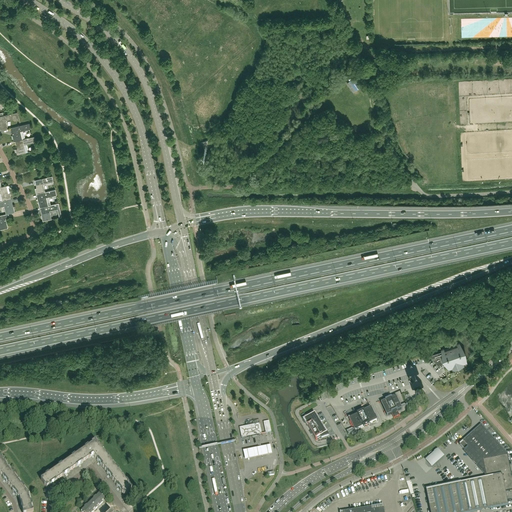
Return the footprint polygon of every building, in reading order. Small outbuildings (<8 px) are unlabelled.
[(360,87),(354,78),(350,81),(356,90),(360,87)] [(18,117),(17,112),(5,115),(0,115),(0,130),(8,129),(8,128),(6,120),(18,117),(18,118),(18,117)] [(12,136),(13,141),(15,141),(22,139),(20,131),(30,129),(29,123),(20,125),(12,127),(12,128),(14,135),(12,136)] [(15,141),(17,148),(15,149),(17,155),(25,153),(25,152),(25,153),(23,145),(36,142),(35,136),(32,137),(22,139),(15,141)] [(53,182),(52,176),(35,180),(35,183),(37,188),(35,188),(36,194),(38,194),(44,192),(43,184),(53,182)] [(6,185),(1,187),(0,186),(0,192),(1,193),(2,201),(10,199),(11,199),(10,193),(8,193),(6,185)] [(55,189),(44,192),(38,194),(40,201),(38,202),(39,208),(41,207),(48,205),(46,197),(56,195),(55,189)] [(13,206),(11,207),(10,199),(2,201),(0,201),(0,207),(4,206),(6,214),(14,212),(13,206)] [(59,209),(58,203),(55,204),(48,205),(41,207),(43,215),(41,215),(42,221),(51,219),(49,211),(59,209)] [(441,351),(429,356),(432,358),(439,367),(441,366),(442,368),(444,367),(444,365),(445,365),(449,370),(452,369),(452,371),(459,369),(465,366),(465,365),(467,364),(466,352),(460,342),(440,349),(441,351)] [(392,414),(392,415),(398,412),(398,411),(401,409),(396,398),(392,400),(392,399),(391,400),(387,402),(387,401),(386,402),(382,404),(382,403),(381,404),(382,405),(382,404),(387,415),(387,416),(387,417),(388,416),(392,414)] [(364,427),(366,426),(366,427),(367,426),(369,425),(369,424),(377,421),(378,421),(378,420),(377,420),(376,417),(376,416),(375,416),(372,409),(371,408),(371,409),(364,413),(363,412),(358,415),(349,419),(355,431),(358,430),(359,430),(359,429),(364,427)] [(312,416),(311,417),(309,418),(304,421),(305,421),(304,422),(305,424),(306,424),(308,428),(311,432),(310,432),(311,435),(312,435),(313,435),(316,440),(315,440),(316,441),(317,440),(320,438),(320,439),(321,438),(327,434),(325,430),(324,429),(315,414),(314,414),(314,415),(313,415),(312,416)] [(262,434),(260,424),(240,428),(242,439),(262,434)] [(426,490),(430,511),(473,511),(508,505),(505,491),(511,489),(511,486),(506,456),(480,427),(459,445),(486,475),(487,478),(426,490)] [(94,457),(103,451),(103,450),(99,446),(95,441),(91,444),(88,446),(87,446),(86,447),(84,449),(80,452),(79,452),(85,461),(89,458),(88,458),(90,456),(91,457),(92,456),(93,456),(94,457)] [(248,453),(243,454),(245,463),(250,462),(273,457),(271,448),(248,453)] [(104,470),(113,463),(112,463),(109,458),(108,457),(107,455),(106,456),(103,451),(94,457),(97,461),(98,460),(99,462),(99,464),(100,465),(101,464),(102,466),(102,467),(104,470)] [(437,451),(424,462),(425,463),(429,468),(431,470),(444,459),(442,456),(438,452),(437,451)] [(79,464),(81,462),(82,463),(85,461),(79,452),(74,456),(74,455),(73,456),(71,458),(66,461),(72,470),(76,468),(75,467),(77,465),(78,466),(79,465),(80,465),(80,464),(79,464)] [(0,475),(9,468),(5,463),(1,458),(0,458),(0,474),(0,475)] [(66,473),(68,471),(69,472),(72,470),(66,461),(61,465),(61,464),(60,466),(58,467),(53,470),(59,479),(63,477),(62,476),(64,474),(65,475),(66,474),(67,474),(66,473)] [(119,471),(118,470),(117,468),(116,468),(113,463),(104,470),(107,473),(108,473),(109,475),(108,475),(109,476),(110,477),(111,477),(112,479),(111,479),(114,483),(123,476),(122,476),(119,471)] [(14,475),(13,473),(12,473),(9,468),(0,475),(3,478),(4,477),(5,479),(4,480),(5,481),(6,482),(7,481),(8,483),(8,484),(10,488),(19,482),(19,481),(18,481),(15,476),(14,475)] [(59,479),(53,470),(48,474),(48,473),(46,474),(45,476),(41,479),(41,478),(40,479),(41,480),(40,480),(46,488),(49,486),(49,485),(51,483),(51,484),(52,483),(53,483),(54,483),(53,482),(55,481),(56,481),(59,479)] [(129,484),(128,482),(126,481),(123,476),(114,483),(116,486),(117,485),(119,487),(118,488),(119,489),(120,490),(121,489),(122,491),(121,492),(124,495),(132,489),(131,489),(132,488),(131,488),(129,484)] [(24,488),(22,486),(19,482),(10,488),(12,491),(13,490),(15,492),(14,493),(16,494),(16,495),(17,494),(18,496),(17,497),(19,500),(29,495),(25,489),(24,488)] [(32,505),(29,496),(29,495),(19,500),(20,503),(21,503),(22,506),(21,506),(21,507),(22,508),(23,511),(22,511),(32,511),(33,511),(32,506),(32,505)] [(93,511),(104,500),(98,495),(81,511),(93,511)]
